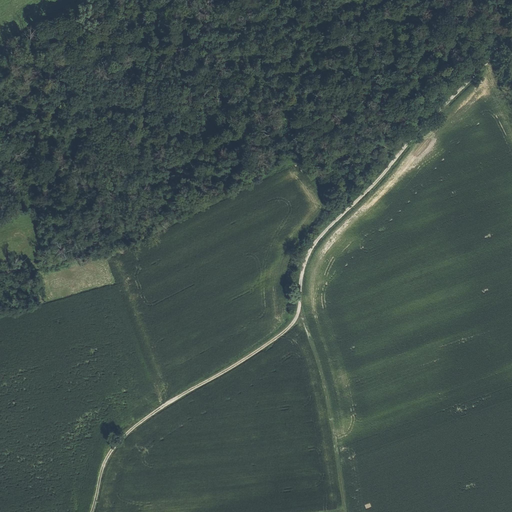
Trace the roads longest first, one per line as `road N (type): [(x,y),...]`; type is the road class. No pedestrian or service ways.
road 1 (track): [(511,37),(314,243),(300,277),(299,311),(287,328),(130,427),(103,470),(90,511)]
road 2 (track): [(299,311),(320,354),(348,511)]
